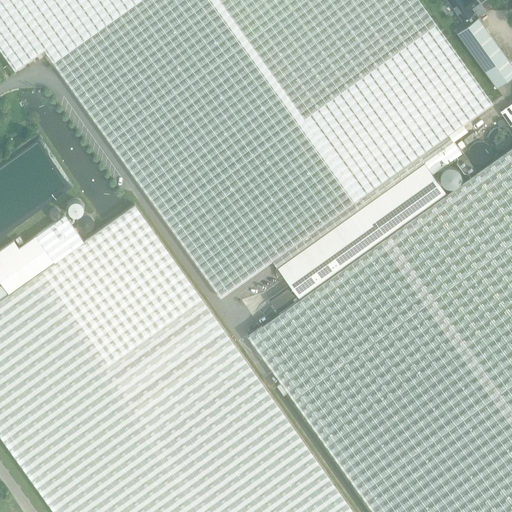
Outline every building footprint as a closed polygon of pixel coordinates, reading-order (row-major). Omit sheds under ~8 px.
[(0,0),(0,47),(16,69),(21,65),(31,58),(43,49),(49,56),(53,62),(220,297),(272,260),(449,136),(448,134),(492,103),(417,0),(0,0)] [(447,0),(462,20),(463,19),(467,25),(475,19),(471,13),(473,11),(471,8),(478,3),(476,0),(447,0)] [(467,25),(456,33),(471,53),(496,88),(511,75),(511,66),(478,18),(475,19),(467,25)] [(511,101),(508,105),(500,111),(511,127),(511,126),(511,101)] [(473,132),(463,139),(466,144),(476,137),(473,132)] [(290,285),(269,300),(279,313),(299,298),(446,193),(432,173),(450,160),(461,152),(449,136),(272,260),(290,285)] [(446,193),(299,298),(247,335),(372,511),(511,511),(511,145),(476,171),(467,178),(446,193)] [(464,153),(454,160),(455,160),(467,178),(476,171),(469,160),(464,153)] [(459,177),(459,176),(458,173),(457,171),(456,169),(453,167),(449,166),(447,167),(445,167),(442,169),(441,171),(440,173),(439,176),(440,180),(440,182),(442,183),(444,185),(446,186),(448,186),(452,186),(453,185),(455,184),(458,181),(459,179),(459,177)] [(86,208),(77,198),(68,205),(77,216),(86,208)] [(64,215),(35,235),(53,261),(9,293),(0,299),(0,435),(54,511),(353,511),(134,204),(83,241),(64,215)] [(0,280),(2,283),(0,284),(0,299),(9,293),(53,261),(35,235),(18,247),(13,240),(0,249),(0,280)] [(19,235),(14,238),(18,244),(23,240),(19,235)]
